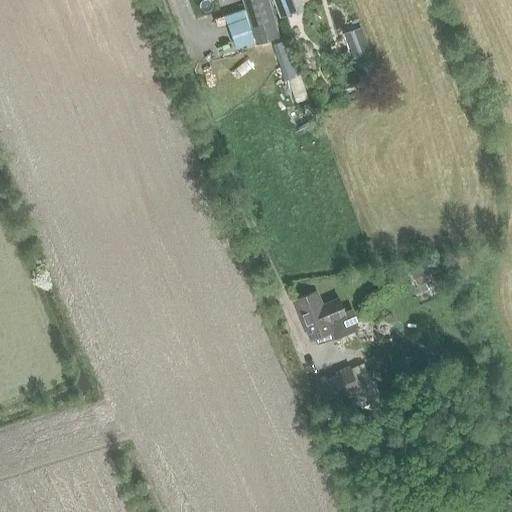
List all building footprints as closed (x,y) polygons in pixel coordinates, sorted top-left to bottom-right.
[(278,37),(267,0),(240,0),(254,44),(278,37)] [(297,12),(292,0),(272,0),(279,19),(297,12)] [(368,53),(359,28),(343,34),(352,59),(368,53)] [(287,38),(274,43),(288,80),(301,75),(287,38)] [(430,278),(424,266),(409,273),(415,285),(430,278)] [(313,339),(316,344),(334,339),(354,331),(357,321),(352,307),(344,311),(339,299),(322,306),(316,291),(294,301),(310,340),(313,339)] [(347,411),(343,399),(359,392),(348,365),(309,381),(325,420),(347,411)]
